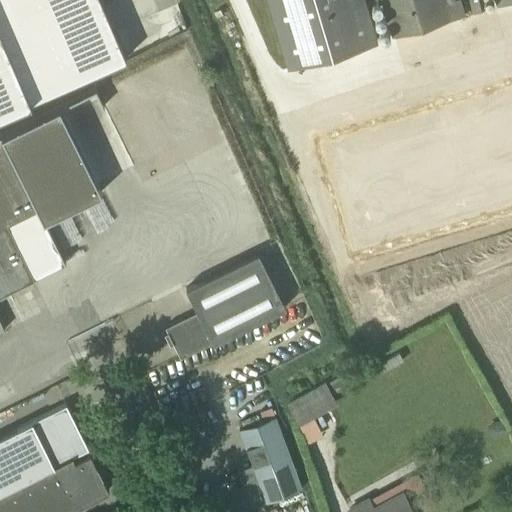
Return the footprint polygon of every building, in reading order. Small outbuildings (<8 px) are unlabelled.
[(0,0),(0,112),(127,58),(101,0),(0,0)] [(372,43),(359,0),(264,0),(285,69),(372,43)] [(461,0),(449,0),(447,1),(446,0),(380,0),(392,37),(466,16),(461,0)] [(511,76),(318,135),(353,251),(511,203),(511,76)] [(0,331),(5,329),(0,318),(0,293),(66,260),(45,218),(101,190),(60,105),(0,134),(0,331)] [(208,232),(255,208),(250,199),(203,222),(208,232)] [(197,311),(196,311),(165,326),(180,357),(211,342),(212,341),(213,343),(286,307),(259,251),(186,287),(197,311)] [(294,416),(332,394),(325,381),(288,402),(294,416)] [(88,447),(66,403),(0,435),(0,491),(73,455),(88,447)] [(187,418),(192,429),(193,430),(209,422),(203,410),(187,418)] [(253,505),(266,500),(301,487),(274,416),(240,428),(252,462),(239,467),(253,505)] [(73,455),(0,491),(0,511),(63,511),(75,506),(75,507),(109,489),(102,476),(103,476),(97,465),(90,452),(75,460),(73,455)] [(350,511),(415,511),(403,489),(374,506),(369,498),(349,509),(350,511)]
